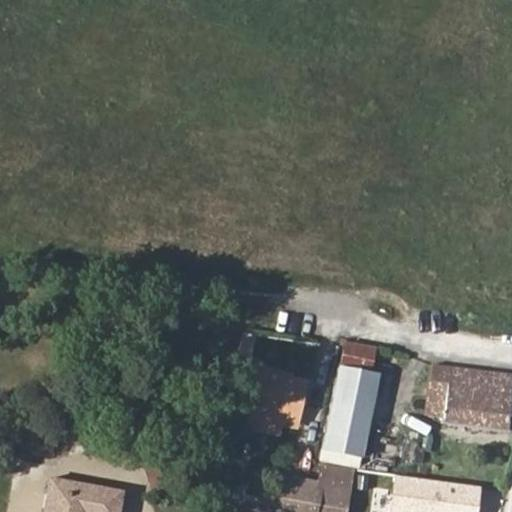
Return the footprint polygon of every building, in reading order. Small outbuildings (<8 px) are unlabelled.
[(376,349),(345,342),(339,369),(371,375),(376,349)] [(509,432),(511,403),(511,374),(434,364),(432,382),(448,385),(443,423),(509,432)] [(371,375),(339,369),(323,452),(364,461),(381,376),(371,375)] [(258,372),(251,412),(302,423),(310,382),(258,372)] [(320,466),(316,486),(353,492),(356,472),(320,466)] [(43,511),(120,511),(124,491),(50,478),(43,511)] [(463,511),(467,490),(400,479),(396,503),(387,502),(385,511),(463,511)] [(284,481),(278,511),(349,511),(353,492),(316,486),(284,481)]
